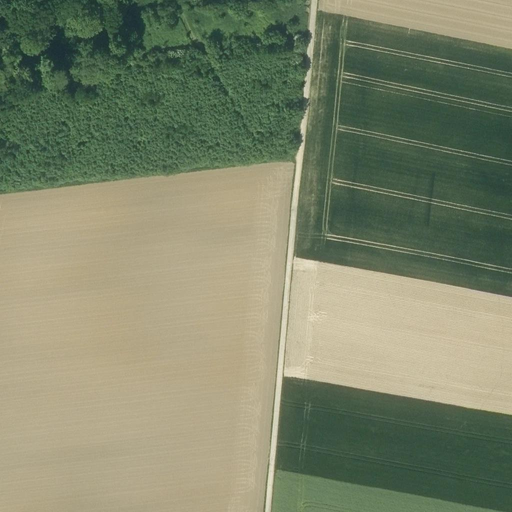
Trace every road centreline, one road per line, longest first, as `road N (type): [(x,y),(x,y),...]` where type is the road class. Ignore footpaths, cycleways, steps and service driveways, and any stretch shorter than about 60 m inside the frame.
road 1 (track): [(267,511),(313,0)]
road 2 (track): [(299,152),(0,187)]
